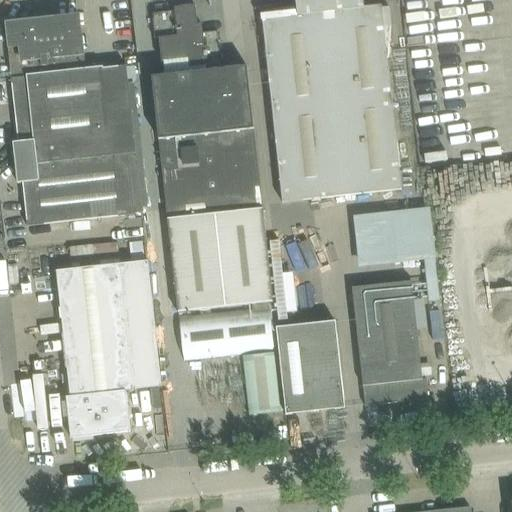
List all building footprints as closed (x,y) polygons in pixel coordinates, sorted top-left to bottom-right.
[(364,8),(363,0),(295,0),(297,15),(262,19),(282,203),(402,191),(384,28),(392,27),(390,8),(382,8),(382,6),(364,8)] [(197,25),(195,6),(175,8),(175,12),(152,15),(155,41),(159,40),(162,63),(163,73),(189,70),(222,66),(218,32),(203,34),(201,24),(197,25)] [(77,19),(43,23),(10,26),(15,79),(11,79),(12,81),(18,143),(13,143),(15,160),(73,153),(135,147),(127,67),(119,67),(86,71),(84,51),(80,52),(77,19)] [(247,66),(152,77),(176,309),(252,301),(253,312),(179,319),(184,360),(274,350),(270,310),(269,310),(268,299),(273,299),(265,226),(247,66)] [(142,213),(135,147),(73,153),(15,160),(18,184),(23,184),(28,227),(48,225),(135,215),(135,213),(142,213)] [(359,215),(364,267),(441,259),(436,207),(359,215)] [(71,397),(126,392),(162,387),(148,261),(120,264),(56,272),(71,397)] [(412,282),(352,288),(363,387),(365,407),(429,400),(427,380),(426,379),(423,380),(421,364),(417,330),(412,285),(412,282)] [(286,415),(345,409),(336,322),(276,328),(286,415)] [(71,439),(131,432),(126,392),(71,397),(66,398),(71,439)]
